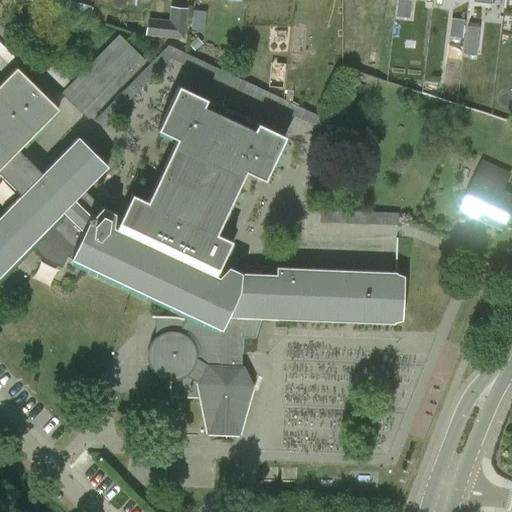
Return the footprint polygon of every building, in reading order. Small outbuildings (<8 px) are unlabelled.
[(148,20),(146,33),(183,37),(185,9),(172,8),(170,22),(148,20)] [(203,30),(205,11),(193,9),(191,29),(203,30)] [(479,27),(467,26),(463,54),(475,56),(479,27)] [(88,118),(143,61),(117,35),(73,80),(61,92),(88,118)] [(133,75),(144,83),(156,67),(145,59),(133,75)] [(0,175),(2,177),(21,195),(0,216),(0,275),(12,264),(30,245),(44,259),(62,267),(67,256),(188,313),(185,318),(156,316),(155,326),(155,338),(150,344),(147,352),(147,361),(150,368),(155,375),(162,379),(170,381),(169,395),(169,397),(200,399),(206,429),(207,434),(239,436),(253,386),(243,367),(240,366),(240,357),(242,319),(392,325),(401,321),(404,277),(394,273),(245,268),(245,264),(240,261),(237,259),(226,267),(219,264),(230,241),(215,233),(244,171),(263,180),(284,136),(257,123),(254,130),(204,105),(206,99),(179,86),(158,129),(177,138),(147,201),(132,194),(115,228),(113,227),(115,214),(100,207),(85,190),(106,168),(77,138),(42,174),(18,150),(58,109),(16,67),(0,84),(0,175)] [(116,113),(108,106),(95,119),(102,127),(116,113)] [(500,229),(511,201),(511,198),(500,193),(507,175),(480,162),(459,210),(500,229)] [(331,211),(330,223),(337,224),(398,226),(398,214),(337,212),(331,211)]
